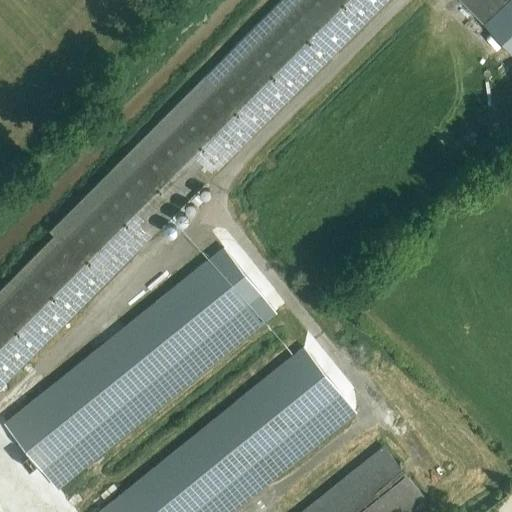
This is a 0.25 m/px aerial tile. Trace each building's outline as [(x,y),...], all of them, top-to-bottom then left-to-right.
[(0,387),(386,0),(304,0),(0,305),(0,387)] [(511,0),(460,0),(511,55),(511,0)] [(47,475),(264,300),(223,248),(5,424),(47,475)] [(204,511),(344,399),(303,348),(99,511),(204,511)] [(407,511),(424,498),(383,447),(303,511),(407,511)]
